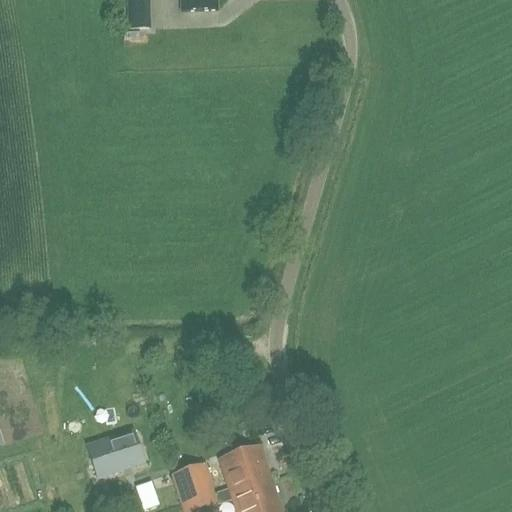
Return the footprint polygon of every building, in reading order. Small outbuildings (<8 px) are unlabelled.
[(131,0),(132,31),(146,31),(145,0),(131,0)] [(180,0),(181,14),(218,13),(217,0),(180,0)] [(134,434),(87,450),(97,479),(144,463),(134,434)] [(227,491),(229,495),(271,481),(259,447),(217,461),(227,491)] [(170,476),(174,486),(182,510),(182,511),(198,511),(217,506),(214,495),(204,465),(170,476)] [(229,495),(227,491),(214,495),(217,506),(231,501),(234,511),(280,511),(271,481),(229,495)]
